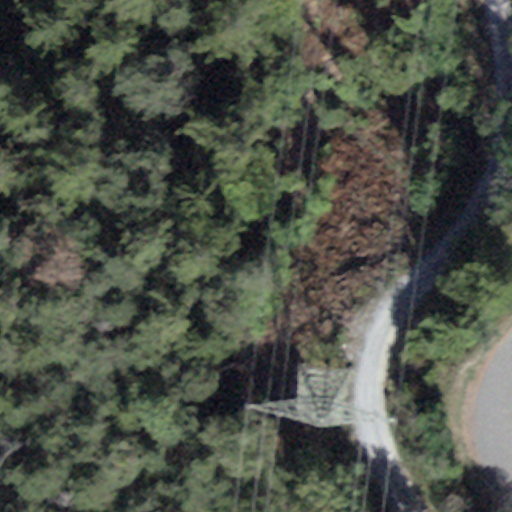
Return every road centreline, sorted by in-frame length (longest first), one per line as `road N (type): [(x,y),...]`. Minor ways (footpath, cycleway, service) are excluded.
road 1 (track): [(494,0),(505,88),(495,170),(477,207),(386,313),(366,368),(375,449),(408,511)]
road 2 (unclassified): [(511,505),(491,446),(497,397),(511,366)]
